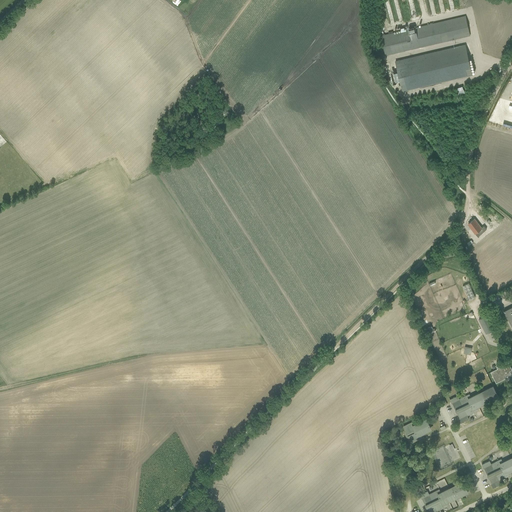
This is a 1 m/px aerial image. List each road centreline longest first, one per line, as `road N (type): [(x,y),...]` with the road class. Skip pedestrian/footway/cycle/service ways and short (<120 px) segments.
road 1 (unclassified): [(328,357),(169,511)]
road 2 (track): [(328,357),(460,226),(468,198)]
road 3 (track): [(140,357),(0,388)]
road 4 (track): [(511,66),(475,141),(469,190)]
